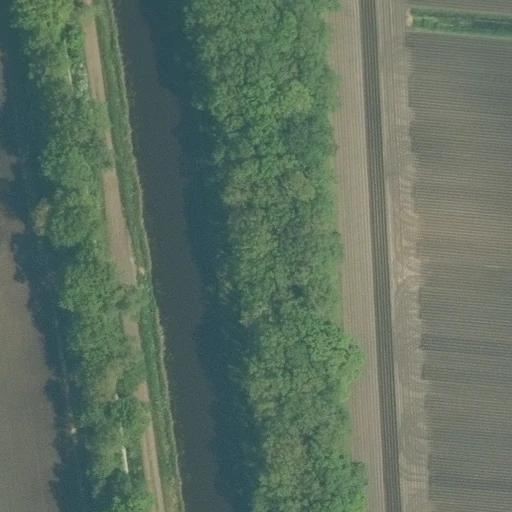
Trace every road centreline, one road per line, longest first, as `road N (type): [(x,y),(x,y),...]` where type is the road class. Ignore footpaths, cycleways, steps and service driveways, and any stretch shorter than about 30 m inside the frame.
road 1 (track): [(281,511),(208,0)]
road 2 (track): [(80,0),(151,511)]
